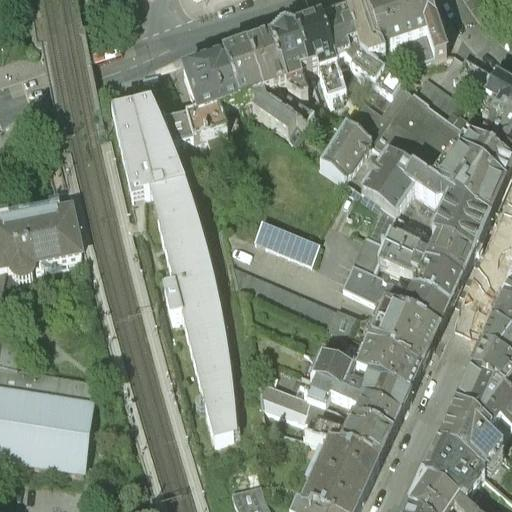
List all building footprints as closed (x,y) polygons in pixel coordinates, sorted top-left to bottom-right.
[(383,60),(401,54),(439,41),(425,0),(414,0),(380,12),(368,17),(383,60)] [(357,20),(347,23),(363,66),(371,71),(385,67),(383,60),(368,17),(357,20)] [(380,78),(371,71),(363,66),(347,23),(339,26),(330,29),(321,32),(336,74),(347,70),(353,77),(375,93),(371,98),(376,101),(368,112),(382,121),(400,94),(401,93),(389,85),(380,78)] [(297,41),(310,80),(318,77),(330,110),(346,104),(336,74),(321,32),(315,34),(297,41)] [(300,84),(310,80),(297,41),(282,46),(272,49),(287,94),(289,99),(302,107),(307,105),(300,84)] [(442,51),(439,41),(401,54),(403,61),(409,77),(447,64),(442,51)] [(274,98),(287,94),(272,49),(259,54),(248,57),(264,102),(274,98)] [(264,102),(248,57),(235,62),(225,65),(239,108),(239,111),(253,106),(264,102)] [(401,80),(409,77),(403,61),(395,64),(401,80)] [(192,103),(197,118),(186,122),(194,147),(207,143),(220,139),(227,136),(225,130),(219,114),(224,112),(239,108),(225,65),(184,79),(192,103)] [(485,103),(497,85),(465,67),(454,86),(485,104),(485,103)] [(380,78),(389,85),(395,83),(392,74),(380,78)] [(483,139),(477,148),(510,169),(511,166),(511,93),(497,85),(485,103),(493,108),(483,125),(490,130),(483,139)] [(460,109),(426,86),(414,104),(428,114),(429,116),(447,129),(451,121),(460,109)] [(414,104),(400,94),(382,121),(368,112),(365,110),(347,137),(371,152),(380,157),(388,164),(421,186),(436,195),(471,144),(453,133),(447,129),(429,116),(428,114),(414,104)] [(267,110),(296,130),(303,135),(305,136),(314,125),(282,103),(281,104),(279,102),(275,103),(274,98),(264,102),(267,110)] [(264,102),(253,106),(255,114),(252,119),(287,142),(296,130),(267,110),(264,102)] [(307,105),(302,107),(321,120),(324,116),(323,115),(326,111),(319,107),(317,102),(307,105)] [(239,111),(239,108),(224,112),(229,128),(244,123),(239,111)] [(144,205),(157,202),(185,193),(169,153),(194,147),(186,122),(159,128),(152,112),(148,113),(147,111),(119,118),(112,120),(131,208),(140,206),(144,205)] [(225,130),(229,128),(224,112),(219,114),(225,130)] [(451,121),(447,129),(453,133),(457,125),(451,121)] [(477,148),(483,139),(458,123),(457,125),(453,133),(471,144),(477,148)] [(296,130),(287,142),(288,146),(293,149),(303,135),(296,130)] [(321,174),(344,190),(371,152),(347,137),(346,136),(321,174)] [(222,150),(223,148),(220,139),(207,143),(210,155),(222,150)] [(436,195),(451,205),(472,221),(490,229),(502,201),(511,178),(511,170),(510,169),(477,148),(471,144),(436,195)] [(413,199),(421,186),(388,164),(361,201),(380,215),(395,225),(413,199)] [(436,195),(421,186),(413,199),(436,214),(440,213),(445,216),(451,205),(436,195)] [(200,241),(185,193),(157,202),(150,203),(156,226),(163,255),(172,289),(174,295),(167,297),(164,298),(173,328),(182,326),(187,341),(214,449),(237,443),(234,413),(230,375),(223,331),(212,283),(200,241)] [(451,205),(445,216),(432,244),(437,246),(474,264),(482,245),(490,229),(472,221),(451,205)] [(397,242),(403,230),(395,225),(380,215),(366,246),(385,255),(390,243),(395,245),(397,242)] [(0,371),(14,375),(17,355),(5,352),(6,349),(6,346),(8,334),(17,288),(19,289),(21,289),(23,289),(26,289),(28,288),(29,286),(30,285),(31,285),(32,282),(33,280),(33,278),(32,276),(81,265),(71,219),(0,234),(0,371)] [(312,273),(320,253),(262,230),(254,251),(312,273)] [(390,243),(385,255),(425,274),(429,264),(425,262),(427,259),(425,256),(397,242),(395,245),(390,243)] [(364,246),(351,273),(353,274),(372,283),(378,271),(385,255),(366,246),(365,247),(364,246)] [(425,274),(462,290),(467,278),(474,264),(437,246),(429,264),(425,274)] [(425,274),(385,255),(378,271),(412,286),(415,284),(416,282),(421,284),(425,274)] [(403,323),(406,315),(402,313),(403,309),(403,306),(390,301),(391,300),(378,294),(382,287),(372,284),(372,283),(353,274),(342,296),(386,316),(400,323),(400,322),(403,323)] [(413,300),(413,301),(450,316),(456,303),(462,290),(425,274),(421,284),(413,300)] [(305,306),(231,276),(238,303),(296,327),(305,306)] [(511,286),(507,298),(502,309),(511,315),(511,286)] [(394,292),(382,287),(378,294),(391,300),(390,301),(403,306),(403,309),(402,313),(406,315),(411,305),(392,296),(394,292)] [(402,295),(394,292),(392,296),(411,305),(413,301),(413,300),(402,295)] [(445,327),(450,316),(413,301),(411,305),(406,315),(403,323),(439,339),(445,327)] [(305,306),(296,327),(328,340),(336,319),(337,319),(305,306)] [(511,315),(502,309),(498,319),(492,331),(511,345),(511,315)] [(383,325),(379,335),(392,341),(400,323),(386,316),(383,325)] [(336,319),(328,340),(347,348),(348,348),(356,327),(336,319)] [(378,337),(370,357),(422,379),(430,361),(436,347),(439,339),(403,323),(400,322),(400,323),(392,341),(379,335),(378,337)] [(356,327),(348,348),(370,357),(378,337),(374,335),(372,329),(367,327),(361,330),(356,327)] [(487,342),(482,353),(511,376),(511,345),(492,331),(487,342)] [(359,383),(370,357),(348,348),(347,348),(336,375),(359,383)] [(471,377),(511,408),(511,386),(510,385),(511,382),(511,376),(482,353),(476,366),(471,377)] [(370,357),(359,383),(411,404),(416,392),(422,379),(370,357)] [(411,404),(359,383),(336,375),(320,368),(311,390),(317,393),(400,426),(406,415),(411,404)] [(14,375),(0,371),(0,466),(83,478),(91,411),(0,399),(0,385),(16,387),(18,376),(14,375)] [(456,411),(456,412),(492,440),(505,450),(511,440),(511,408),(471,377),(464,394),(456,411)] [(262,383),(259,393),(273,399),(277,389),(262,383)] [(310,409),(315,397),(296,388),(290,405),(306,411),(307,408),(310,409)] [(346,439),(352,429),(307,412),(306,411),(290,405),(273,399),(259,393),(261,416),(306,432),(309,425),(346,439)] [(354,430),(391,444),(396,435),(400,426),(317,393),(315,397),(310,409),(307,408),(306,411),(307,412),(352,429),(354,430)] [(471,473),(482,482),(502,459),(489,447),(492,440),(456,412),(448,428),(438,450),(452,459),(471,473)] [(306,432),(309,434),(338,443),(340,446),(339,449),(344,451),(354,430),(352,429),(346,439),(309,425),(306,432)] [(362,465),(379,473),(385,459),(391,444),(354,430),(344,451),(339,449),(340,446),(338,443),(309,434),(304,448),(331,455),(341,458),(362,465)] [(423,485),(459,510),(462,511),(466,511),(472,505),(474,506),(481,497),(478,495),(485,485),(482,482),(471,473),(452,459),(438,450),(432,465),(423,485)] [(361,511),(365,503),(379,473),(362,465),(341,458),(331,455),(305,511),(361,511)] [(233,484),(238,501),(261,496),(257,478),(233,484)] [(412,509),(410,511),(458,511),(459,510),(423,485),(418,495),(412,509)] [(234,511),(266,511),(265,508),(261,496),(238,501),(232,503),(234,511)]
